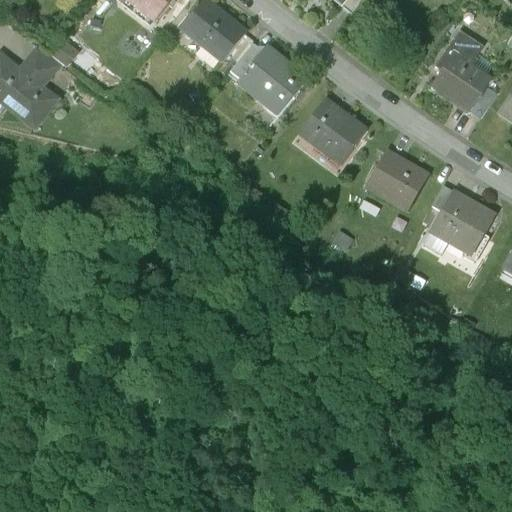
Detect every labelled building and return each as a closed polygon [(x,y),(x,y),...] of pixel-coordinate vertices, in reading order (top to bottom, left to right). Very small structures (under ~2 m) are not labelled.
[(180,0),(125,0),(159,27),(180,0)] [(355,0),(351,6),(347,10),(356,17),(369,0),(355,0)] [(249,41),(208,7),(184,37),(224,70),(249,41)] [(63,44),(52,58),(68,72),(80,57),(63,44)] [(59,72),(38,54),(29,65),(51,82),(59,72)] [(252,56),(232,81),(241,88),(261,63),(252,56)] [(308,89),(267,56),(261,63),(241,88),(282,121),(308,89)] [(492,84),(455,58),(434,89),(472,114),(488,90),(492,84)] [(29,65),(21,75),(1,59),(0,60),(0,107),(35,135),(58,106),(42,93),(51,82),(29,65)] [(488,90),(472,114),(482,121),(497,97),(488,90)] [(511,97),(500,116),(511,123),(511,97)] [(339,114),(327,106),(301,142),(342,173),(368,138),(338,116),(339,114)] [(430,182),(388,160),(368,195),(410,218),(430,182)] [(454,197),(444,191),(432,211),(443,217),(454,197)] [(494,224),(467,209),(469,205),(454,197),(443,217),(431,240),(477,265),(486,248),(483,246),(494,224)]
